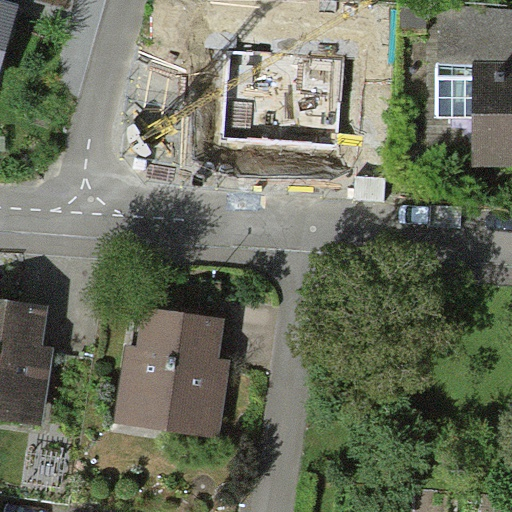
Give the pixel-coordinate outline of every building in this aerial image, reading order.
[(36,0),(71,10),(74,0),(36,0)] [(0,70),(19,6),(0,1),(0,70)] [(480,67),(482,168),(511,167),(511,17),(442,19),(443,68),(480,67)] [(232,52),(227,143),(257,144),(333,147),(341,148),(345,57),(232,52)] [(0,401),(46,406),(53,337),(45,336),(49,293),(0,287),(0,401)] [(128,343),(121,419),(220,429),(227,360),(219,359),(223,316),(145,308),(142,344),(128,343)]
